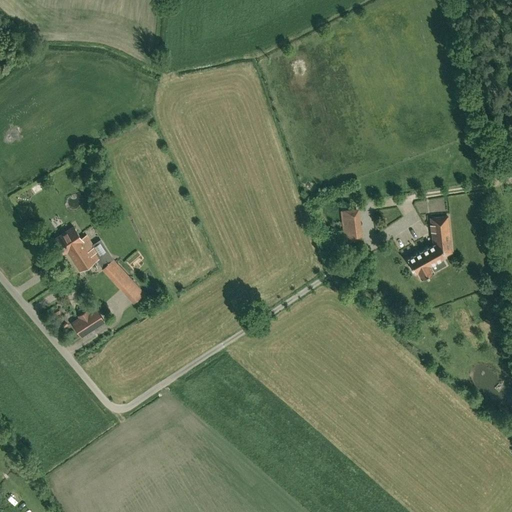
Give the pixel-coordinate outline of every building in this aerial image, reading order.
[(364,241),(361,210),(353,211),(352,208),(340,209),(341,221),(348,221),(350,242),(364,241)] [(418,271),(421,279),(434,272),(430,265),(447,256),(445,253),(451,249),(447,216),(430,218),(433,244),(407,259),(415,273),(418,271)] [(100,256),(90,242),(86,235),(81,238),(73,226),(53,239),(63,254),(67,251),(80,269),(100,256)] [(103,271),(137,307),(148,296),(114,260),(103,271)] [(77,273),(71,264),(59,271),(65,281),(77,273)] [(81,336),(104,321),(96,307),(88,312),(87,310),(79,315),(80,318),(73,322),(81,336)]
